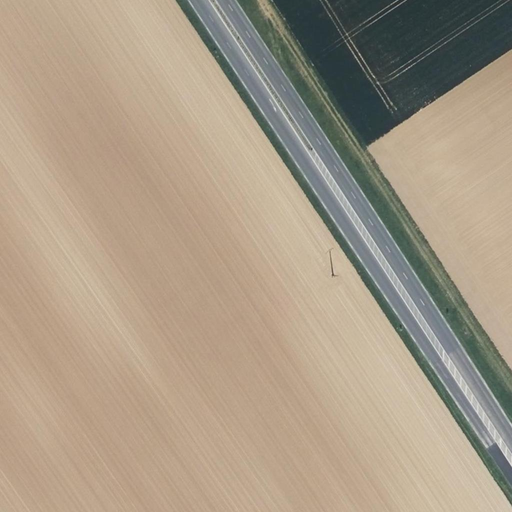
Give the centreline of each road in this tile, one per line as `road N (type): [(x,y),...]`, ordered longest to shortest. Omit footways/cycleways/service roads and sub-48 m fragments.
road 1 (primary): [(200,0),(511,473)]
road 2 (primary): [(511,438),(227,0)]
